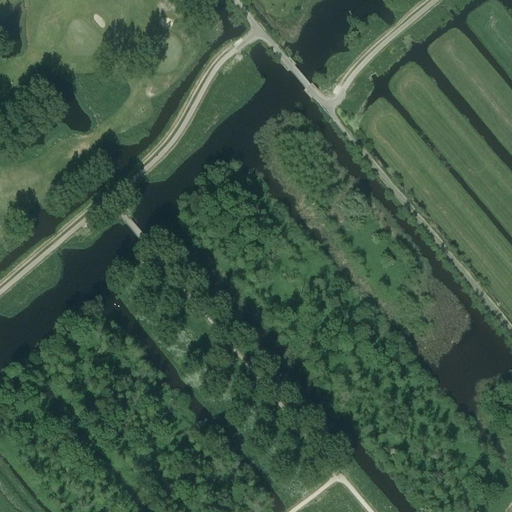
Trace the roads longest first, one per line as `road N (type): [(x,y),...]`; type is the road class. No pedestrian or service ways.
road 1 (unknown): [(245,42),(216,58),(153,154),(0,285)]
road 2 (unknown): [(428,0),(354,64),(324,106)]
